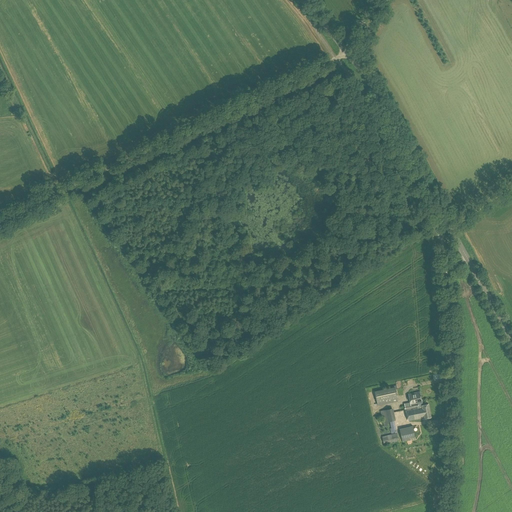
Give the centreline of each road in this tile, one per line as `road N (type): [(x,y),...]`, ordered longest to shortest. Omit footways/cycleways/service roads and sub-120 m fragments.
road 1 (unclassified): [(0,224),(348,53)]
road 2 (unclassified): [(444,511),(445,276),(465,256)]
road 3 (tertiary): [(448,226),(348,53)]
